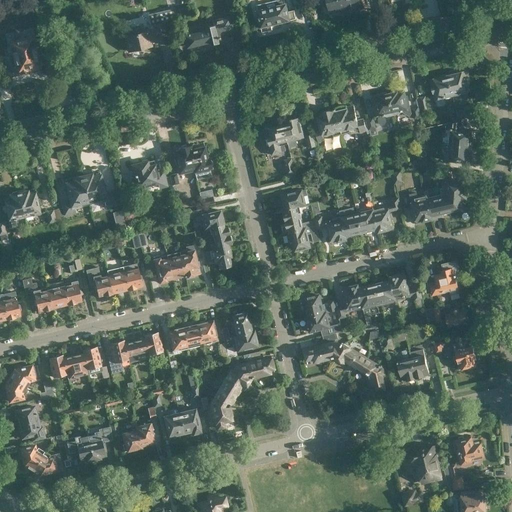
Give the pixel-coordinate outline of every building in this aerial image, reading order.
[(270,25),(296,19),(294,10),(287,12),(284,0),(278,0),(255,5),(262,33),(272,30),(270,25)] [(359,0),(326,0),(330,11),(341,8),(343,13),(362,9),(359,0)] [(180,15),(187,13),(186,6),(178,8),(180,15)] [(165,36),(162,22),(174,19),(172,8),(148,14),(142,15),(141,18),(143,25),(126,29),(128,37),(126,38),(129,51),(150,46),(148,38),(158,36),(158,38),(165,36)] [(220,36),(233,33),(229,17),(212,21),(213,26),(209,27),(209,30),(184,36),(187,48),(212,42),(213,45),(218,43),(217,39),(220,38),(220,36)] [(38,42),(36,35),(12,41),(14,50),(15,53),(12,54),(14,65),(10,66),(12,74),(16,73),(16,74),(21,73),(23,74),(25,73),(26,72),(34,70),(34,69),(44,67),(43,66),(45,66),(48,77),(58,74),(55,61),(50,62),(43,63),(41,55),(45,53),(42,42),(38,42)] [(454,71),(447,73),(453,96),(462,94),(462,96),(467,95),(466,91),(469,91),(466,76),(463,77),(462,72),(455,73),(454,71)] [(444,96),(447,98),(453,97),(453,96),(447,73),(441,75),(439,77),(433,78),(434,84),(432,84),(435,99),(437,105),(439,106),(444,105),(446,103),(444,96)] [(397,91),(388,93),(393,114),(394,114),(396,115),(400,114),(402,112),(403,111),(403,112),(410,116),(411,113),(409,103),(407,104),(405,96),(404,96),(403,90),(398,91),(397,91)] [(394,115),(393,114),(388,93),(379,95),(379,96),(374,97),(375,103),(374,104),(376,111),(377,111),(378,117),(378,119),(378,123),(381,125),(385,124),(386,121),(385,116),(388,116),(394,115)] [(422,113),(424,112),(425,115),(429,114),(428,111),(429,111),(426,96),(419,97),(422,113)] [(334,109),(340,134),(350,132),(349,128),(353,127),(354,131),(359,130),(359,132),(360,132),(360,133),(367,132),(367,134),(370,133),(366,118),(360,120),(360,119),(357,120),(353,106),(346,108),(345,106),(343,105),(339,106),(334,109)] [(473,105),(463,107),(464,113),(474,111),(473,105)] [(419,107),(412,108),(412,109),(413,109),(415,119),(416,119),(416,118),(421,117),(419,107)] [(340,134),(334,109),(317,113),(320,129),(315,131),(315,134),(312,135),(315,147),(316,151),(319,150),(317,142),(324,141),(322,134),(327,132),(327,133),(332,132),(333,136),(340,134)] [(287,140),(288,142),(304,138),(299,117),(285,121),(286,125),(283,126),(287,141),(287,140)] [(366,118),(370,133),(371,135),(377,134),(373,117),(366,118)] [(471,137),(472,130),(461,129),(461,118),(452,118),(452,122),(446,123),(445,130),(451,131),(451,135),(449,135),(448,144),(472,146),(473,137),(471,137)] [(287,141),(283,126),(270,129),(271,134),(267,135),(270,148),(271,148),(272,154),(285,151),(284,145),(288,144),(288,142),(287,140),(287,141)] [(309,148),(315,147),(312,135),(306,136),(309,148)] [(194,149),(193,144),(188,146),(194,169),(195,174),(197,180),(212,177),(210,168),(212,168),(209,154),(207,154),(205,146),(194,149)] [(471,162),(472,146),(448,144),(447,154),(449,154),(449,161),(471,162)] [(194,169),(188,146),(179,148),(180,149),(173,151),(179,173),(194,169)] [(288,174),(295,173),(292,159),(285,160),(288,174)] [(160,188),(167,186),(164,174),(158,175),(154,160),(132,166),(135,177),(130,178),(133,189),(159,183),(160,188)] [(420,168),(435,170),(436,163),(421,161),(420,168)] [(392,173),(395,184),(403,182),(400,171),(392,173)] [(83,177),(89,203),(97,201),(98,203),(105,202),(105,206),(117,203),(115,192),(105,194),(100,172),(83,177)] [(466,198),(467,183),(449,181),(450,173),(440,173),(439,178),(444,179),(443,188),(441,188),(441,193),(443,194),(442,196),(463,198),(466,198)] [(172,186),(179,184),(176,174),(170,175),(172,186)] [(89,203),(83,177),(65,181),(70,202),(62,204),(65,216),(76,213),(75,209),(82,207),(81,205),(89,203)] [(316,181),(318,187),(324,186),(323,179),(316,181)] [(299,206),(300,206),(306,204),(303,195),(307,194),(306,189),(302,190),(283,195),(286,209),(299,205),(299,206)] [(426,196),(431,216),(459,209),(462,205),(463,198),(442,196),(443,194),(441,193),(441,195),(430,197),(428,190),(424,191),(425,195),(425,197),(426,196)] [(39,199),(37,200),(35,191),(28,193),(28,191),(19,193),(25,218),(40,214),(38,204),(40,203),(39,199)] [(373,206),(370,192),(366,193),(368,203),(366,204),(367,208),(359,210),(362,222),(357,224),(359,233),(378,229),(373,209),(374,209),(373,206)] [(425,197),(425,195),(417,197),(416,192),(409,194),(416,223),(431,219),(431,216),(426,196),(425,197)] [(4,199),(6,206),(3,207),(4,212),(7,211),(11,228),(18,226),(17,220),(25,218),(19,193),(10,195),(11,197),(4,199)] [(201,199),(203,206),(214,204),(212,197),(201,199)] [(373,209),(378,229),(379,232),(394,228),(389,211),(401,208),(398,198),(391,200),(392,204),(374,209),(373,209)] [(299,205),(286,209),(282,209),(288,232),(291,232),(306,228),(316,226),(315,220),(302,223),(299,213),(302,213),(300,206),(299,206),(299,205)] [(204,228),(211,226),(224,223),(220,210),(202,214),(200,209),(185,213),(187,219),(194,218),(195,223),(203,221),(204,228)] [(341,214),(346,236),(359,233),(357,224),(362,222),(359,210),(346,213),(345,209),(339,210),(340,214),(341,214)] [(49,223),(56,221),(53,210),(46,212),(49,223)] [(346,236),(341,214),(340,214),(341,217),(323,221),(322,216),(315,218),(315,220),(316,226),(317,228),(328,226),(332,243),(347,240),(346,236)] [(211,243),(212,250),(212,251),(229,247),(228,244),(232,243),(228,225),(224,226),(224,223),(211,226),(215,242),(211,243)] [(317,228),(316,226),(306,228),(291,232),(292,234),(288,235),(289,241),(293,241),(296,250),(310,247),(307,234),(311,232),(314,241),(320,240),(317,228)] [(138,234),(141,247),(148,246),(145,233),(138,234)] [(134,249),(141,247),(138,234),(131,236),(134,249)] [(231,258),(229,247),(212,251),(212,250),(204,252),(207,264),(213,263),(218,262),(219,269),(231,266),(229,258),(231,258)] [(185,277),(199,274),(194,249),(179,252),(185,277)] [(179,252),(167,255),(173,278),(184,276),(184,277),(185,277),(179,252)] [(160,283),(167,282),(166,280),(173,278),(167,255),(154,258),(160,283)] [(74,260),(77,271),(83,269),(80,259),(74,260)] [(459,293),(458,288),(455,277),(461,275),(457,261),(442,265),(443,270),(439,271),(440,275),(435,276),(437,283),(429,285),(432,295),(443,292),(451,290),(452,294),(459,293)] [(21,273),(18,263),(12,265),(14,274),(21,273)] [(124,272),(128,291),(130,290),(132,291),(134,291),(135,289),(137,288),(142,286),(137,266),(137,263),(123,266),(124,272)] [(128,291),(124,272),(123,266),(116,268),(107,270),(108,273),(108,275),(108,276),(112,294),(113,294),(113,293),(127,290),(128,291)] [(100,278),(100,275),(98,267),(85,270),(89,285),(95,284),(98,297),(103,296),(103,297),(105,296),(107,297),(110,297),(111,295),(112,294),(108,276),(100,278)] [(391,280),(396,302),(397,302),(397,299),(415,295),(416,300),(422,298),(420,287),(410,290),(405,273),(390,276),(391,280)] [(40,289),(38,289),(36,282),(32,283),(31,278),(22,280),(26,294),(34,292),(39,310),(43,309),(43,310),(45,310),(46,311),(50,310),(51,309),(53,308),(48,289),(40,291),(40,289)] [(68,305),(64,286),(63,280),(48,284),(49,288),(47,288),(48,289),(53,308),(53,307),(67,304),(67,305),(68,305)] [(73,284),(64,286),(68,305),(71,304),(72,305),(75,304),(76,303),(77,302),(77,301),(81,300),(77,280),(72,281),(73,284)] [(378,306),(396,302),(391,280),(379,283),(381,292),(375,293),(378,306)] [(369,308),(378,306),(375,293),(381,292),(379,283),(360,288),(364,307),(363,307),(364,309),(363,310),(367,325),(370,325),(368,315),(371,315),(369,308)] [(364,307),(360,288),(359,284),(343,288),(347,305),(338,307),(340,318),(347,316),(345,312),(363,307),(364,307)] [(8,319),(16,317),(16,316),(21,315),(15,291),(2,294),(3,297),(4,301),(8,319)] [(309,317),(331,311),(329,302),(322,304),(320,294),(305,298),(309,317)] [(8,319),(4,301),(3,297),(0,297),(0,319),(7,318),(8,319)] [(337,310),(336,304),(335,300),(328,301),(329,302),(331,311),(337,310)] [(433,308),(436,320),(436,322),(447,320),(445,314),(446,314),(445,311),(449,310),(448,305),(433,308)] [(449,327),(468,322),(465,308),(459,309),(459,308),(451,310),(451,313),(446,314),(449,327)] [(238,335),(252,332),(248,312),(233,315),(234,321),(233,321),(235,327),(233,327),(235,336),(238,335)] [(327,313),(307,318),(310,332),(329,327),(330,334),(337,333),(342,332),(340,326),(342,326),(340,318),(336,319),(337,326),(330,327),(327,313)] [(207,322),(199,324),(203,343),(210,342),(210,343),(218,341),(213,322),(207,323),(207,322)] [(203,343),(199,324),(183,327),(188,347),(203,343)] [(389,335),(396,334),(394,326),(387,327),(389,335)] [(188,347),(183,327),(175,329),(175,331),(169,332),(174,352),(181,350),(181,348),(188,347)] [(224,339),(230,337),(227,327),(221,329),(224,339)] [(429,327),(422,329),(424,339),(432,337),(429,327)] [(380,330),(372,332),(371,341),(382,338),(380,330)] [(238,335),(235,336),(238,351),(246,349),(246,350),(253,348),(253,347),(258,346),(255,331),(252,332),(238,335)] [(160,339),(158,333),(145,336),(145,339),(148,352),(149,355),(157,353),(158,357),(164,355),(161,346),(162,345),(161,339),(160,339)] [(323,336),(325,344),(304,349),(307,361),(315,359),(316,362),(335,358),(336,356),(335,356),(336,354),(337,355),(338,353),(337,352),(338,350),(339,351),(342,346),(341,346),(342,344),(341,344),(335,340),(338,339),(337,333),(330,334),(323,336)] [(385,347),(386,348),(393,347),(391,336),(383,338),(385,347)] [(130,363),(139,361),(137,354),(148,352),(145,339),(125,343),(128,356),(129,359),(130,363)] [(112,351),(113,357),(109,358),(112,373),(123,371),(121,361),(129,359),(128,356),(125,343),(125,341),(111,344),(113,350),(112,351)] [(343,342),(341,344),(342,344),(341,346),(342,346),(339,351),(338,350),(337,352),(338,353),(337,355),(336,354),(335,356),(336,356),(335,358),(336,357),(346,363),(348,361),(360,368),(367,357),(343,342)] [(444,348),(443,342),(434,344),(436,354),(444,352),(443,348),(444,348)] [(466,348),(465,347),(464,342),(455,345),(456,349),(459,366),(460,365),(461,368),(467,367),(469,368),(474,367),(476,365),(475,360),(477,359),(476,355),(479,354),(477,346),(474,347),(466,348)] [(228,359),(227,352),(224,343),(218,345),(222,360),(228,359)] [(235,357),(237,356),(236,352),(235,350),(234,350),(233,346),(226,348),(227,352),(228,359),(235,357)] [(99,353),(97,347),(84,350),(84,352),(87,366),(89,374),(102,371),(104,378),(109,377),(106,366),(102,367),(100,360),(101,360),(100,353),(99,353)] [(423,379),(424,376),(430,375),(424,351),(418,353),(418,355),(411,357),(416,378),(417,378),(419,380),(423,379)] [(69,379),(89,374),(87,366),(84,352),(64,357),(67,370),(68,373),(69,379)] [(244,360),(245,361),(246,361),(247,362),(251,377),(270,373),(269,370),(274,369),(271,356),(253,361),(252,359),(260,357),(259,352),(243,355),(244,360)] [(67,370),(64,357),(63,355),(50,358),(51,364),(50,364),(52,371),(54,376),(68,373),(67,370)] [(360,368),(367,373),(367,375),(370,386),(376,385),(377,390),(385,388),(384,383),(383,375),(385,374),(383,364),(379,365),(367,357),(360,368)] [(416,378),(411,357),(403,359),(404,360),(398,361),(403,381),(409,380),(411,382),(414,381),(416,378)] [(172,373),(178,371),(176,360),(169,362),(172,373)] [(231,371),(226,378),(241,388),(244,389),(251,377),(247,362),(237,365),(232,371),(231,371)] [(37,365),(32,366),(32,365),(16,369),(14,372),(12,371),(9,376),(26,387),(31,379),(40,377),(37,365)] [(25,395),(29,389),(26,387),(9,376),(6,381),(8,381),(6,385),(10,401),(23,397),(22,393),(23,393),(25,395)] [(226,378),(215,397),(229,406),(230,406),(241,388),(226,378)] [(46,391),(47,396),(54,395),(50,381),(43,382),(45,391),(46,391)] [(199,391),(198,386),(197,385),(191,387),(193,398),(200,397),(199,391)] [(159,394),(158,394),(153,395),(151,396),(154,407),(154,408),(162,406),(159,394)] [(203,410),(209,408),(206,397),(200,398),(203,410)] [(229,406),(215,397),(210,404),(215,426),(217,425),(217,429),(225,427),(225,423),(233,421),(230,406),(229,406)] [(18,424),(39,419),(35,406),(17,410),(18,418),(17,420),(18,424)] [(154,408),(154,407),(148,408),(150,420),(157,418),(154,408)] [(196,409),(180,412),(185,433),(193,432),(194,434),(201,432),(196,409)] [(185,433),(180,412),(164,416),(169,437),(185,433)] [(40,426),(39,419),(18,424),(19,428),(21,429),(23,438),(31,436),(33,441),(46,438),(43,426),(40,426)] [(136,427),(137,427),(136,421),(131,423),(132,429),(135,428),(135,431),(123,434),(125,444),(123,445),(125,451),(141,447),(136,427)] [(153,423),(137,427),(136,427),(141,447),(148,446),(149,444),(156,442),(153,430),(154,429),(153,423)] [(119,436),(117,424),(110,425),(113,437),(119,436)] [(88,436),(94,460),(101,458),(101,457),(106,455),(103,441),(113,439),(110,426),(99,429),(99,431),(88,434),(88,436)] [(56,436),(57,441),(57,442),(58,443),(65,441),(63,434),(56,436)] [(80,435),(65,439),(69,457),(79,454),(81,462),(86,460),(87,461),(94,460),(88,436),(81,437),(80,435)] [(485,446),(481,445),(480,442),(473,444),(471,437),(451,441),(454,453),(459,452),(462,463),(471,461),(471,460),(484,457),(483,453),(486,451),(485,446)] [(31,471),(45,451),(38,448),(37,450),(36,449),(35,445),(22,448),(26,465),(27,466),(27,468),(31,471)] [(418,480),(430,478),(431,481),(441,478),(438,462),(439,462),(436,446),(424,448),(423,446),(413,448),(414,452),(408,453),(410,463),(414,462),(418,480)] [(56,465),(62,464),(60,453),(52,455),(45,451),(31,471),(36,474),(37,473),(40,474),(57,470),(56,465)] [(453,483),(464,482),(463,476),(458,476),(455,465),(449,467),(452,477),(453,477),(453,483)] [(405,505),(423,501),(421,493),(416,494),(415,491),(403,494),(405,505)] [(485,511),(484,496),(482,496),(481,491),(462,493),(463,511),(485,511)] [(201,504),(197,505),(198,511),(223,511),(222,506),(225,505),(224,497),(218,498),(217,494),(206,497),(207,500),(200,502),(201,504)]
